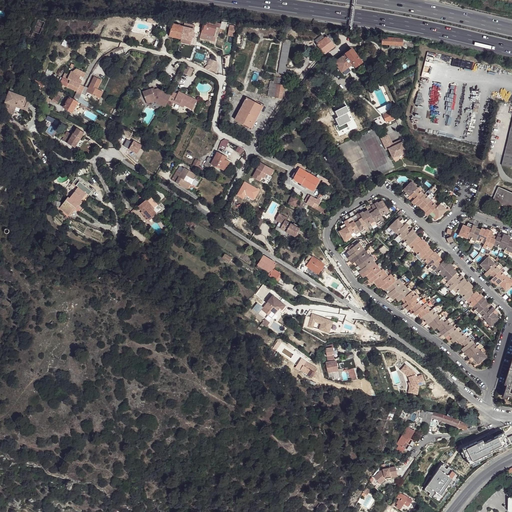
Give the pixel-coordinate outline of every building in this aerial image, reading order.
[(182,25),(180,37),(190,39),(191,36),(192,36),(193,32),(192,32),(193,24),(183,22),(182,25)] [(203,28),(202,32),(206,33),(216,36),(219,26),(213,25),(205,23),(201,22),(200,27),(203,28)] [(171,23),(168,35),(180,38),(180,37),(182,25),(171,23)] [(315,39),(317,43),(327,35),(326,32),(324,32),(315,39)] [(363,36),(361,33),(355,38),(358,41),(363,36)] [(317,43),(324,52),(334,44),(334,43),(329,37),(327,35),(317,43)] [(382,37),(382,43),(389,44),(398,44),(402,45),(403,43),(403,38),(382,37)] [(414,42),(403,38),(403,43),(410,46),(413,47),(414,43),(414,42)] [(278,73),(285,74),(291,40),(286,39),(283,43),(278,73)] [(334,61),(341,71),(353,62),(355,65),(356,65),(360,61),(351,49),(334,61)] [(341,71),(344,75),(349,72),(352,70),(356,66),(356,65),(355,65),(353,62),(341,71)] [(192,68),(185,64),(182,71),(189,75),(192,68)] [(84,72),(74,67),(71,71),(79,75),(82,76),(84,72)] [(85,91),(96,97),(99,90),(95,88),(99,80),(92,76),(86,87),(83,85),(83,86),(78,84),(79,82),(76,80),(79,75),(71,71),(69,70),(66,77),(68,79),(65,85),(75,90),(74,91),(79,94),(79,93),(83,94),(85,91)] [(273,80),(273,82),(277,83),(283,84),(290,86),(291,79),(274,76),(273,80)] [(281,97),(283,84),(277,83),(274,96),(281,97)] [(191,108),(195,99),(178,90),(176,93),(171,91),(170,94),(156,88),(153,89),(151,90),(150,88),(142,91),(145,101),(154,98),(165,103),(167,99),(172,102),(173,100),(183,105),(191,108)] [(1,111),(10,114),(12,109),(11,108),(12,105),(15,106),(26,110),(30,99),(8,91),(1,111)] [(51,100),(56,103),(57,101),(60,97),(54,94),(51,100)] [(75,100),(68,96),(66,100),(63,105),(62,107),(70,111),(76,101),(75,100)] [(77,96),(75,100),(76,101),(79,103),(80,103),(85,106),(86,106),(86,107),(88,102),(81,98),(77,96)] [(252,128),(263,107),(246,97),(234,119),(252,128)] [(511,112),(501,166),(503,166),(511,167),(511,161),(511,112)] [(71,134),(65,131),(61,139),(74,147),(83,131),(76,127),(73,133),(72,132),(71,134)] [(128,134),(124,141),(137,149),(143,141),(135,136),(134,138),(128,134)] [(388,136),(381,139),(386,151),(388,150),(393,159),(406,153),(400,141),(395,143),(397,146),(393,147),(392,145),(388,136)] [(211,164),(222,169),(224,164),(227,165),(229,161),(226,159),(224,158),(225,157),(225,155),(217,151),(212,161),(211,164)] [(205,165),(203,169),(206,170),(207,166),(210,167),(211,164),(212,161),(208,158),(205,165)] [(192,166),(197,169),(200,162),(196,160),(192,166)] [(197,169),(199,171),(201,168),(203,169),(205,165),(200,162),(197,169)] [(277,169),(263,162),(255,176),(262,180),(264,177),(266,178),(269,173),(273,175),(277,169)] [(179,164),(170,179),(186,188),(195,173),(179,164)] [(294,175),(292,178),(300,183),(307,172),(303,170),(298,167),(295,172),(294,175)] [(319,179),(307,172),(300,183),(312,190),(319,179)] [(136,178),(132,183),(142,191),(146,187),(136,178)] [(262,189),(247,181),(240,194),(246,198),(248,193),(253,196),(254,194),(258,196),(262,189)] [(403,196),(407,200),(409,198),(417,190),(413,186),(414,185),(411,183),(407,187),(407,188),(406,189),(405,188),(403,191),(406,194),(403,196)] [(57,207),(67,215),(71,209),(73,209),(73,208),(76,204),(78,205),(81,200),(79,200),(84,193),(87,195),(90,190),(83,184),(80,188),(77,186),(68,197),(66,196),(57,207)] [(411,203),(413,206),(414,205),(423,196),(420,193),(422,191),(419,187),(417,190),(409,198),(411,199),(412,198),(414,200),(411,203)] [(511,193),(498,187),(492,201),(506,207),(511,210),(511,209),(511,193)] [(151,194),(158,201),(162,197),(155,189),(151,194)] [(295,206),(300,199),(292,194),(288,202),(295,206)] [(146,221),(160,209),(148,195),(136,205),(140,210),(144,215),(143,216),(146,221)] [(426,198),(424,195),(423,196),(414,205),(417,207),(420,204),(422,206),(421,206),(422,209),(432,199),(429,196),(426,198)] [(305,203),(311,206),(314,201),(315,200),(309,196),(305,203)] [(432,199),(422,209),(425,210),(426,210),(428,211),(425,214),(427,217),(429,215),(436,208),(434,204),(436,202),(432,199)] [(273,217),(280,204),(272,200),(266,213),(273,217)] [(314,201),(311,206),(325,214),(328,209),(318,204),(314,201)] [(374,205),(381,216),(384,215),(385,217),(389,214),(382,203),(380,205),(381,205),(379,207),(376,203),(374,205)] [(371,210),(368,212),(375,224),(383,220),(381,216),(374,205),(370,207),(372,210),(371,211),(371,210)] [(443,209),(439,205),(436,208),(429,215),(432,218),(435,216),(438,219),(440,216),(439,216),(441,215),(442,215),(446,211),(443,208),(443,209)] [(362,213),(359,215),(366,226),(369,224),(371,227),(375,224),(368,212),(365,215),(366,216),(364,216),(362,213)] [(285,231),(294,236),(299,227),(286,221),(288,218),(279,213),(275,220),(282,224),(278,231),(284,234),(285,231)] [(353,221),(360,232),(361,234),(368,229),(366,226),(359,215),(358,214),(355,216),(357,220),(356,221),(355,220),(353,221)] [(185,218),(183,222),(192,227),(194,223),(185,218)] [(255,230),(259,223),(253,220),(249,226),(255,230)] [(346,221),(344,223),(345,225),(351,234),(353,232),(355,235),(360,232),(353,221),(352,220),(350,223),(351,224),(349,225),(346,221)] [(395,234),(396,233),(405,224),(402,221),(400,223),(397,220),(394,223),(395,223),(394,224),(393,224),(389,228),(391,231),(392,230),(395,234)] [(402,240),(410,232),(407,231),(406,231),(405,230),(407,228),(408,227),(405,224),(396,233),(399,236),(397,238),(400,242),(402,240)] [(472,226),(467,224),(466,227),(462,226),(462,229),(461,230),(458,237),(461,238),(462,237),(467,239),(467,238),(472,226)] [(348,239),(352,236),(351,234),(345,225),(341,227),(342,231),(339,233),(340,235),(341,234),(342,236),(342,237),(345,242),(348,240),(348,239)] [(474,243),(479,231),(476,231),(476,232),(474,232),(476,227),(472,226),(467,238),(470,239),(469,242),(473,244),(474,243)] [(410,232),(402,240),(405,242),(403,244),(406,248),(409,245),(416,238),(413,237),(412,237),(411,236),(414,233),(412,230),(410,232)] [(479,231),(474,243),(479,245),(480,242),(484,244),(489,232),(486,230),(484,234),(482,233),(482,232),(480,230),(479,231)] [(484,244),(482,248),(490,250),(491,247),(496,238),(493,237),(492,237),(491,237),(493,233),(489,232),(484,244)] [(496,238),(491,247),(496,249),(497,247),(501,249),(506,237),(502,235),(501,239),(499,238),(499,237),(497,235),(496,238)] [(506,237),(501,249),(504,250),(503,253),(508,255),(511,245),(511,242),(510,242),(510,243),(508,242),(510,238),(506,237)] [(409,245),(406,248),(410,252),(412,249),(414,252),(424,242),(422,240),(418,243),(417,242),(417,241),(416,238),(409,245)] [(421,258),(428,251),(426,250),(425,250),(424,248),(427,246),(427,245),(424,242),(414,252),(417,255),(415,257),(418,260),(421,258)] [(348,259),(350,262),(363,251),(357,245),(354,247),(348,252),(347,253),(349,256),(350,255),(351,257),(348,259)] [(358,267),(368,258),(363,251),(350,262),(352,264),(355,262),(356,264),(358,267)] [(421,258),(418,260),(422,264),(424,262),(427,265),(436,255),(434,253),(431,256),(429,255),(430,254),(428,251),(421,258)] [(228,261),(230,259),(230,258),(223,253),(221,258),(223,259),(227,263),(228,261)] [(221,263),(223,259),(221,258),(215,255),(213,259),(221,263)] [(272,267),(275,263),(262,255),(256,264),(269,272),(272,267)] [(432,271),(441,263),(438,262),(437,263),(436,261),(439,258),(436,255),(427,265),(429,267),(427,270),(430,273),(432,271)] [(318,274),(324,264),(313,257),(311,260),(308,264),(306,267),(318,274)] [(361,276),(374,265),(368,258),(358,267),(360,270),(361,269),(362,270),(359,273),(361,276)] [(481,271),(485,274),(494,264),(491,261),(491,260),(489,258),(481,266),(483,268),(481,271)] [(441,263),(432,271),(436,275),(438,273),(441,275),(450,266),(448,264),(445,266),(444,264),(443,261),(441,263)] [(369,281),(379,272),(374,265),(361,276),(363,279),(366,276),(368,277),(367,278),(369,281)] [(492,279),(500,271),(502,269),(499,266),(497,267),(494,265),(485,274),(487,277),(490,274),(492,275),(491,276),(492,279)] [(450,266),(441,275),(443,278),(441,280),(445,283),(454,274),(455,273),(453,272),(452,273),(450,271),(453,269),(450,266)] [(270,272),(269,275),(275,279),(279,273),(280,272),(272,267),(269,272),(270,272)] [(369,281),(368,282),(370,284),(373,282),(374,283),(374,284),(376,287),(387,277),(381,270),(379,272),(369,281)] [(499,285),(506,277),(508,275),(505,272),(503,273),(500,271),(492,279),(490,281),(493,283),(496,280),(498,281),(497,282),(499,285)] [(454,274),(445,283),(444,285),(450,291),(451,290),(461,280),(463,278),(461,276),(457,278),(456,277),(457,277),(454,274)] [(387,277),(376,287),(378,289),(381,287),(383,288),(382,289),(384,292),(387,289),(395,282),(389,275),(387,277)] [(510,281),(506,277),(499,285),(497,286),(501,290),(503,288),(506,290),(508,288),(509,287),(511,284),(511,280),(510,281)] [(395,282),(387,289),(389,292),(389,291),(391,293),(387,296),(390,298),(390,297),(403,287),(398,280),(395,282)] [(461,280),(451,290),(454,293),(457,291),(460,294),(469,284),(467,282),(463,285),(462,284),(462,283),(461,280)] [(469,284),(460,294),(462,297),(460,299),(464,303),(474,293),(471,291),(470,292),(469,290),(472,287),(469,284)] [(403,287),(390,297),(393,300),(396,298),(397,299),(396,300),(398,303),(401,300),(410,293),(404,286),(403,287)] [(410,293),(401,300),(403,303),(404,302),(406,303),(403,307),(404,309),(405,308),(415,299),(418,297),(412,291),(410,293)] [(474,293),(464,303),(467,306),(470,304),(472,306),(482,297),(480,294),(476,298),(474,296),(475,295),(474,293)] [(272,294),(260,308),(267,314),(270,310),(274,312),(278,307),(281,308),(284,304),(272,294)] [(482,297),(472,306),(475,309),(473,311),(476,315),(486,305),(483,304),(483,305),(481,303),(485,299),(482,297)] [(418,302),(415,299),(405,308),(408,311),(411,308),(413,310),(412,311),(413,313),(423,305),(424,304),(421,301),(418,302)] [(423,305),(413,313),(415,316),(417,315),(418,313),(420,315),(420,318),(421,317),(423,316),(431,310),(428,306),(425,307),(423,305)] [(486,305),(476,315),(480,318),(482,317),(484,319),(494,309),(492,307),(488,310),(486,308),(487,308),(486,305)] [(431,310),(423,316),(426,318),(427,317),(428,318),(425,321),(424,321),(427,324),(437,316),(435,313),(437,311),(434,307),(431,310)] [(495,316),(498,313),(494,309),(484,319),(487,323),(487,324),(489,326),(494,322),(494,321),(495,320),(495,321),(497,318),(495,316)] [(437,316),(427,324),(430,327),(433,324),(435,326),(434,327),(435,329),(436,328),(438,327),(446,320),(443,316),(440,318),(438,315),(437,316)] [(324,319),(317,317),(314,329),(327,333),(330,323),(323,321),(324,319)] [(446,320),(438,327),(440,329),(441,328),(443,329),(439,332),(441,335),(442,334),(452,326),(450,324),(452,322),(449,318),(446,320)] [(267,324),(262,321),(258,325),(263,329),(267,324)] [(452,326),(442,334),(445,337),(448,334),(449,336),(449,337),(450,339),(461,331),(457,327),(455,328),(453,326),(452,326)] [(461,331),(450,339),(453,342),(457,339),(458,341),(458,342),(458,344),(459,344),(469,335),(466,331),(464,333),(462,330),(461,331)] [(469,335),(459,344),(462,345),(463,344),(464,346),(461,349),(463,352),(473,344),(471,341),(473,339),(470,335),(469,335)] [(327,362),(334,361),(333,354),(332,346),(332,345),(332,343),(325,344),(326,347),(324,347),(327,362)] [(473,344),(463,352),(465,355),(469,352),(470,354),(471,357),(479,350),(481,348),(478,345),(476,347),(473,344)] [(479,350),(471,357),(468,359),(472,363),(474,361),(477,364),(486,356),(483,353),(483,354),(479,350)] [(344,355),(347,364),(352,362),(353,367),(356,366),(352,353),(344,355)] [(317,367),(305,360),(299,369),(311,376),(317,367)] [(331,371),(336,370),(335,361),(334,361),(327,362),(325,362),(326,371),(331,371)] [(353,367),(352,362),(347,364),(352,381),(357,379),(353,367)] [(386,419),(391,420),(396,408),(391,407),(386,419)] [(431,412),(418,410),(417,418),(421,418),(421,423),(428,424),(430,417),(431,412)] [(433,418),(440,421),(442,415),(440,414),(431,412),(430,417),(433,418)] [(455,425),(456,426),(458,420),(451,418),(446,416),(442,415),(440,421),(451,424),(455,425)] [(456,426),(455,428),(461,430),(462,428),(465,429),(467,423),(463,422),(458,420),(456,426)] [(407,426),(395,447),(402,451),(404,448),(410,451),(417,438),(412,435),(415,431),(407,426)] [(471,445),(463,450),(464,452),(466,457),(470,466),(472,465),(479,462),(483,460),(482,457),(491,453),(498,450),(499,452),(511,446),(511,443),(509,439),(508,439),(505,434),(495,439),(494,439),(495,439),(485,444),(483,441),(478,444),(472,447),(471,445)] [(418,464),(426,471),(436,460),(427,453),(418,464)] [(381,469),(373,477),(379,483),(384,478),(383,477),(389,475),(390,477),(396,475),(394,465),(384,468),(381,469)] [(442,465),(425,488),(425,489),(430,492),(429,494),(428,494),(440,502),(442,499),(448,491),(452,486),(457,478),(460,474),(449,466),(448,467),(447,469),(442,465)] [(388,484),(384,491),(390,496),(394,489),(388,484)] [(396,498),(399,500),(395,507),(401,510),(404,505),(408,507),(413,500),(408,497),(404,494),(404,495),(399,492),(396,498)]
